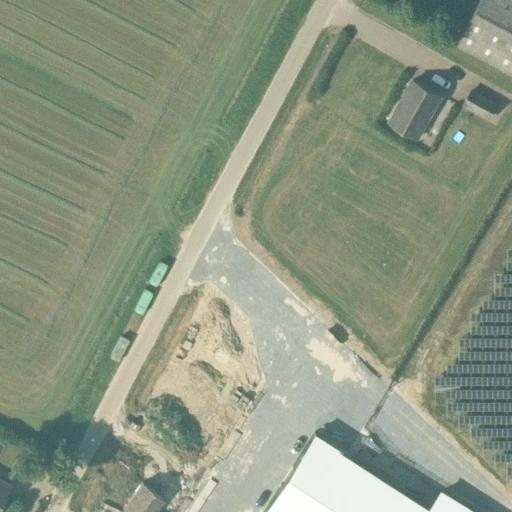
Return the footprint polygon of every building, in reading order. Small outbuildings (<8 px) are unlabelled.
[(511,0),(487,0),(460,50),(511,78),(511,0)] [(408,85),(386,127),(413,141),(435,99),(408,85)] [(468,92),(460,106),(484,118),(491,104),(468,92)] [(250,321),(249,298),(216,299),(217,322),(250,321)] [(314,431),(262,511),(479,511),(444,489),(432,507),(314,431)] [(0,505),(11,484),(0,478),(0,505)] [(132,511),(158,511),(169,494),(144,478),(125,507),(132,511)]
